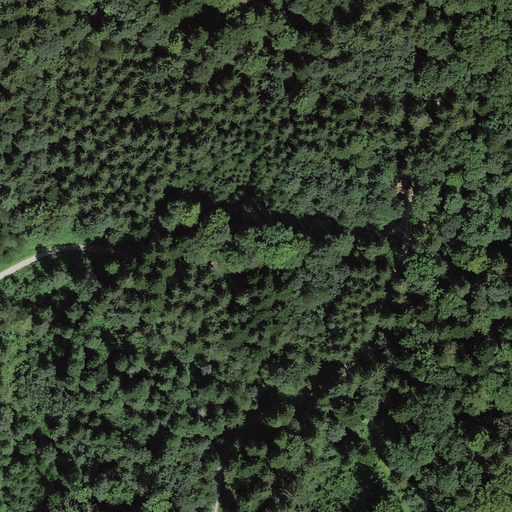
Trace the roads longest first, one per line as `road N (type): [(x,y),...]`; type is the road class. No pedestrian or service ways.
road 1 (track): [(460,0),(395,279),(368,346),(331,381),(236,436),(222,466),(217,511)]
road 2 (track): [(0,275),(72,247),(252,275),(345,260),(411,208),(457,196),(511,120)]
